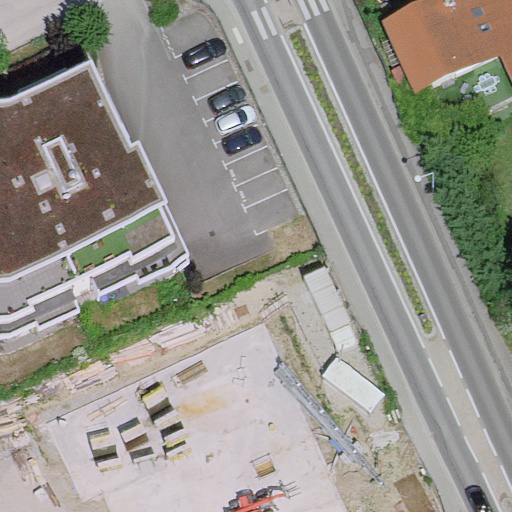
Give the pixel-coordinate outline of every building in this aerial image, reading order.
[(502,0),(469,0),(395,35),(412,72),(399,78),(405,90),(417,84),(423,96),(505,58),(511,73),(511,15),(510,16),(502,0)] [(511,15),(511,0),(502,0),(510,16),(511,15)] [(132,178),(87,80),(0,119),(0,339),(177,259),(138,175),(132,178)] [(410,102),(423,96),(417,84),(405,90),(410,102)] [(352,511),(268,325),(60,427),(96,505),(117,495),(124,511),(352,511)]
